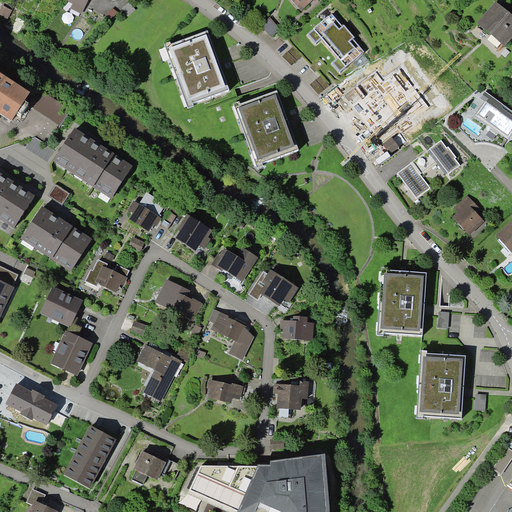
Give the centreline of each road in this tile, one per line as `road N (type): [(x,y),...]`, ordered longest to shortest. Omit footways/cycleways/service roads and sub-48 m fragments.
road 1 (residential): [(201,0),(314,101),(508,340)]
road 2 (residential): [(260,456),(268,343),(262,324),(152,250),(78,399)]
road 3 (residential): [(78,399),(196,453),(260,456)]
